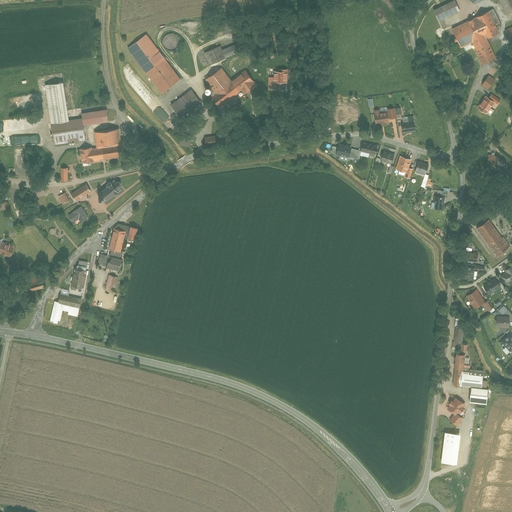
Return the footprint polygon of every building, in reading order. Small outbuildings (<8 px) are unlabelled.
[(440,21),(461,11),(455,0),(434,10),(440,21)] [(511,11),(511,0),(499,0),(506,15),(511,11)] [(488,12),(452,29),(461,48),(473,42),(483,65),(496,59),(487,39),(498,33),(488,12)] [(177,35),(174,34),(171,33),(168,34),(166,35),(164,37),(163,39),(163,42),(163,44),(164,47),(166,49),(169,50),(172,51),(175,50),(177,48),(179,46),(180,43),(180,40),(179,37),(177,35)] [(147,35),(128,49),(162,93),(180,79),(147,35)] [(220,47),(205,54),(210,65),(225,59),(220,47)] [(286,81),(286,70),(281,69),(281,72),(275,72),(275,71),(269,70),(269,81),(286,81)] [(212,97),(220,108),(242,91),(244,95),(254,87),(252,83),(254,82),(246,71),(232,82),(222,70),(207,82),(216,94),(212,97)] [(489,75),(481,85),(488,90),(495,79),(489,75)] [(63,83),(45,86),(51,125),(69,122),(63,83)] [(141,93),(148,101),(152,97),(145,90),(141,93)] [(191,90),(171,106),(181,119),(201,104),(191,90)] [(478,108),(487,115),(495,103),(486,96),(478,108)] [(343,111),(338,111),(339,123),(353,122),(353,109),(343,110),(343,111)] [(106,110),(82,114),(83,120),(84,127),(108,123),(106,110)] [(386,110),(375,112),(377,124),(388,122),(386,110)] [(414,118),(401,120),(404,134),(416,132),(414,118)] [(83,120),(69,122),(51,125),(55,146),(86,141),(84,127),(83,120)] [(116,130),(95,133),(97,148),(118,145),(116,130)] [(207,145),(229,141),(227,133),(205,137),(207,145)] [(27,143),(35,142),(34,134),(26,134),(27,143)] [(181,137),(179,145),(190,147),(192,139),(181,137)] [(377,146),(364,143),(362,152),(375,155),(377,146)] [(97,148),(80,150),(82,165),(127,158),(125,144),(118,145),(97,148)] [(352,147),(339,144),(336,155),(340,156),(339,160),(348,162),(350,157),(352,149),(352,147)] [(360,151),(352,149),(350,157),(358,159),(360,151)] [(394,155),(384,152),(381,161),(391,165),(394,155)] [(487,165),(494,165),(494,168),(506,169),(507,164),(497,156),(488,155),(487,165)] [(412,160),(401,156),(396,170),(408,173),(412,160)] [(429,165),(419,162),(416,171),(426,174),(429,165)] [(104,199),(107,202),(124,189),(117,181),(100,195),(104,199)] [(71,194),(76,201),(83,196),(91,191),(87,184),(71,194)] [(69,202),(65,194),(59,197),(63,205),(69,202)] [(445,198),(434,196),(433,203),(436,204),(435,209),(443,210),(445,198)] [(6,201),(0,203),(3,210),(9,207),(6,201)] [(89,218),(81,207),(69,216),(74,224),(79,220),(81,223),(89,218)] [(490,220),(477,229),(497,256),(509,248),(490,220)] [(123,258),(118,257),(120,250),(122,251),(126,237),(130,238),(130,237),(136,238),(138,228),(120,223),(115,228),(113,236),(110,248),(111,248),(110,252),(109,255),(101,253),(99,263),(109,265),(109,267),(121,270),(123,258)] [(13,246),(0,242),(0,253),(9,257),(13,246)] [(466,263),(477,264),(478,254),(467,252),(466,263)] [(500,276),(506,285),(511,282),(511,281),(511,266),(505,271),(506,272),(500,276)] [(463,280),(474,281),(475,268),(464,267),(463,280)] [(87,271),(74,269),(71,286),(84,288),(87,271)] [(118,278),(109,276),(106,290),(112,292),(113,289),(115,289),(118,278)] [(489,296),(501,288),(495,279),(483,286),(489,296)] [(486,303),(477,290),(466,297),(475,310),(486,303)] [(82,300),(61,295),(59,302),(55,301),(50,322),(58,324),(58,321),(60,322),(63,311),(69,312),(68,315),(78,317),(82,300)] [(503,314),(508,309),(504,305),(499,309),(503,314)] [(509,329),(510,317),(497,317),(496,328),(509,329)] [(456,318),(454,349),(458,350),(458,344),(463,344),(464,327),(461,327),(462,319),(456,318)] [(511,351),(511,334),(511,333),(501,342),(510,352),(511,351)] [(464,354),(457,353),(454,369),(462,371),(464,354)] [(484,372),(464,370),(462,386),(482,388),(484,372)] [(471,389),(470,403),(487,405),(488,390),(471,389)] [(457,416),(465,405),(455,399),(448,409),(457,416)] [(454,415),(449,422),(457,427),(461,420),(454,415)] [(461,436),(445,434),(442,464),(458,466),(461,436)]
